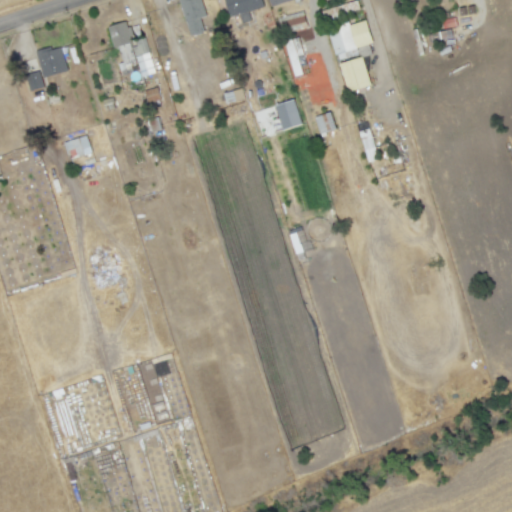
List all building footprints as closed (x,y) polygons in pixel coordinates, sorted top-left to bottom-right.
[(177,1),(180,0),(202,0),(208,18),(200,21),(205,35),(192,38),(192,40),(184,43),(179,30),(186,27),(177,1)] [(223,0),(263,0),(267,10),(269,10),(274,24),(264,27),(258,12),(230,21),(223,0)] [(281,31),(306,28),(304,14),(280,17),(281,31)] [(107,29),(127,23),(128,29),(131,27),(135,39),(131,40),(134,43),(113,50),(107,29)] [(336,58),(329,40),(338,37),(335,29),(349,23),(359,57),(346,60),(344,56),(336,58)] [(306,73),(297,37),(284,40),(294,76),(306,73)] [(143,80),(134,49),(147,45),(157,75),(143,80)] [(44,80),(36,53),(61,46),(69,74),(44,80)] [(118,50),(131,46),(137,68),(125,72),(118,50)] [(370,85),(362,57),(339,64),(347,92),(370,85)] [(178,101),(165,62),(174,59),(177,69),(181,68),(183,75),(179,77),(186,100),(178,101)] [(32,94),(25,77),(40,72),(46,90),(32,94)] [(228,106),(224,96),(242,91),(245,101),(228,106)] [(301,124),(293,99),(274,105),(282,130),(301,124)] [(360,132),(366,162),(376,160),(370,130),(360,132)] [(70,162),(65,144),(87,138),(92,155),(70,162)]
